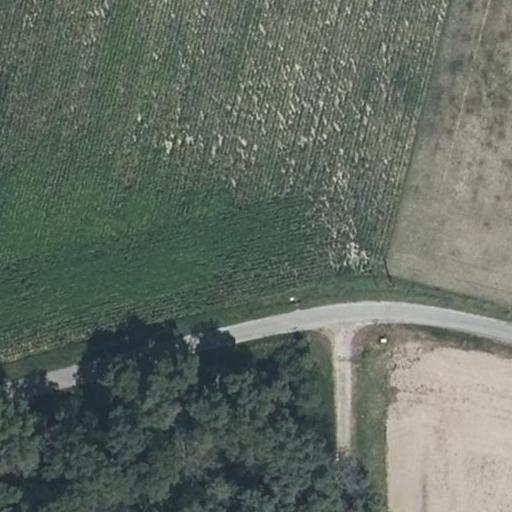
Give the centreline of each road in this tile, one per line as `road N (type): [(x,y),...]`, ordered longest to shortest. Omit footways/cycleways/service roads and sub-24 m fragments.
road 1 (unclassified): [(0,391),(389,309),(511,335)]
road 2 (track): [(334,511),(333,318)]
